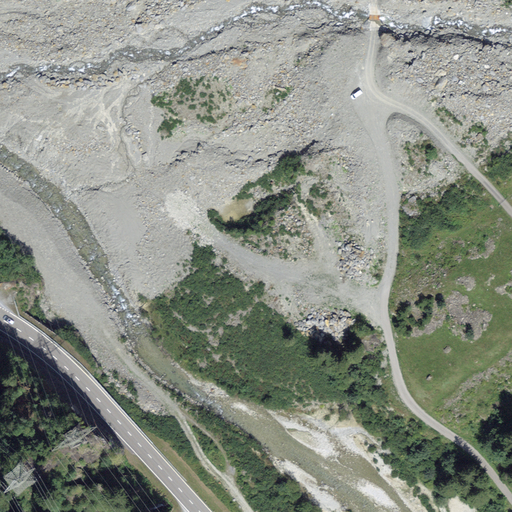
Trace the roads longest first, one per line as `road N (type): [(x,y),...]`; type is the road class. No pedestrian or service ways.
road 1 (track): [(375,97),(371,118),(393,195),(385,313),(399,382),(410,405),(465,445),(511,500)]
road 2 (track): [(511,212),(418,114),(369,90),(373,0)]
road 3 (primary): [(199,511),(64,365),(0,318)]
